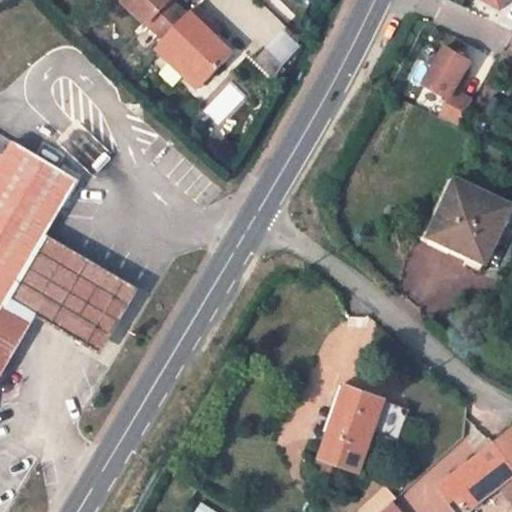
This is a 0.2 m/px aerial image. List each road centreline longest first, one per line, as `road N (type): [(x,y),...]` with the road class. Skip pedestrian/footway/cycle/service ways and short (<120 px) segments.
road 1 (secondary): [(263,211),(80,511)]
road 2 (residential): [(263,211),(511,410)]
road 3 (secondary): [(380,0),(263,211)]
